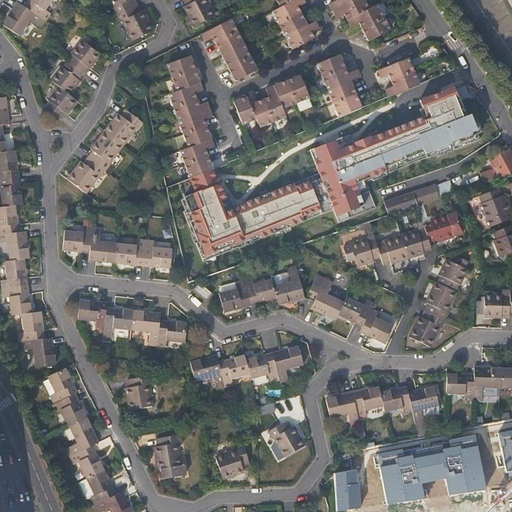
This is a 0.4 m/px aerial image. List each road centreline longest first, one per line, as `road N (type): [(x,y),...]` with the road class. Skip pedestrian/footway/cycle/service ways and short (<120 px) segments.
road 1 (residential): [(328,340),(280,317),(223,333),(173,290),(53,277)]
road 2 (residential): [(53,277),(58,304),(162,511)]
road 3 (residential): [(189,511),(218,496),(298,493),(323,458),(309,393),(334,366)]
road 4 (residential): [(49,171),(102,103),(114,69),(173,34),(154,0)]
road 5 (residential): [(336,42),(215,102)]
road 6 (residential): [(392,361),(433,363),(471,335),(511,337)]
road 7 (residential): [(0,395),(52,511)]
road 8 (residential): [(511,128),(445,27)]
